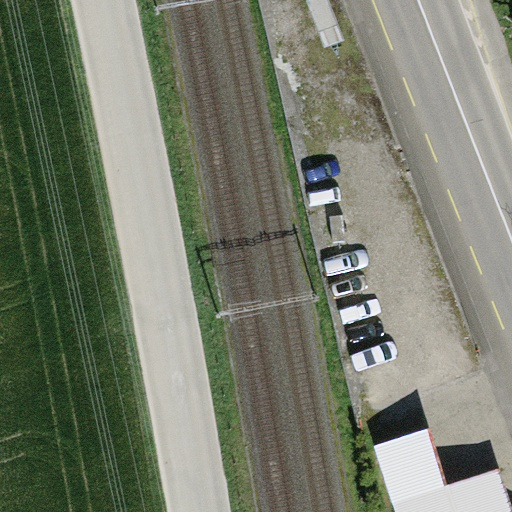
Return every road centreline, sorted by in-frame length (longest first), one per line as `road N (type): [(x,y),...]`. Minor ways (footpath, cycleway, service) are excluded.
road 1 (unclassified): [(93,0),(190,511)]
road 2 (primary): [(511,245),(418,0)]
